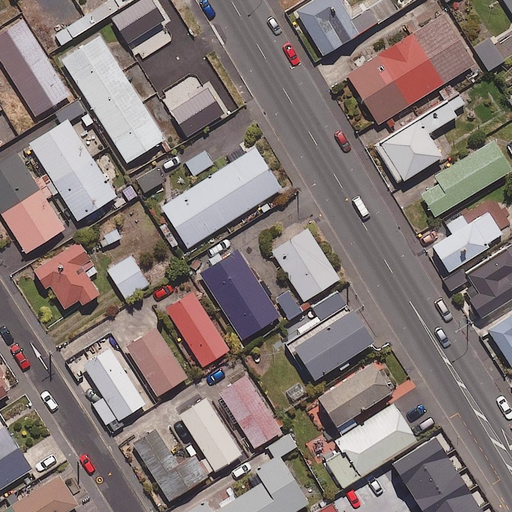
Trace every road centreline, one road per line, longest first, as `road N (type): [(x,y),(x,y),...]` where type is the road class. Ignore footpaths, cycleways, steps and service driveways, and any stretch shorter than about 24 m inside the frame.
road 1 (tertiary): [(511,468),(231,0)]
road 2 (residential): [(131,511),(0,306)]
